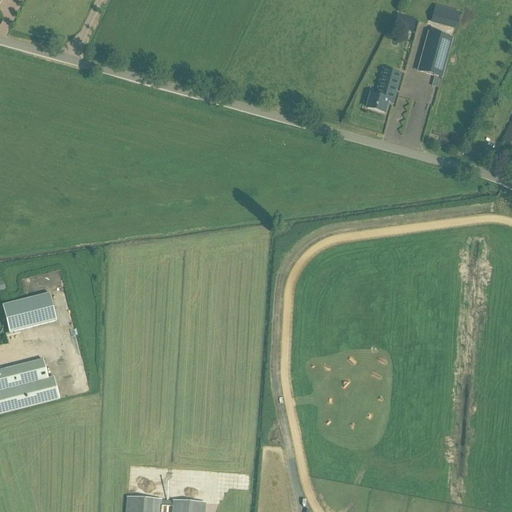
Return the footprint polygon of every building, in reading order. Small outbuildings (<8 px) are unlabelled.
[(438,19),(437,23),(455,28),(456,24),(459,12),(442,7),(438,19)] [(429,33),(418,72),(441,78),(452,40),(429,33)] [(371,95),(368,109),(384,113),(387,101),(392,103),(400,75),(384,70),(376,96),(371,95)] [(511,122),(501,142),(511,148),(511,122)] [(49,293),(2,305),(10,334),(57,322),(49,293)] [(0,415),(60,400),(54,378),(48,379),(43,360),(0,371),(0,415)] [(490,428),(496,427),(493,419),(487,421),(490,428)] [(160,462),(159,470),(168,471),(169,463),(160,462)] [(235,477),(235,483),(245,484),(245,475),(228,475),(228,476),(235,477)] [(158,492),(168,493),(169,484),(159,483),(158,492)] [(159,511),(161,501),(128,498),(126,511),(159,511)] [(203,511),(204,504),(174,502),(172,511),(203,511)]
